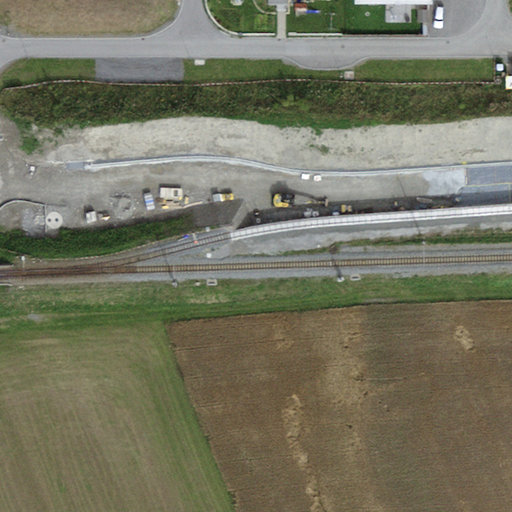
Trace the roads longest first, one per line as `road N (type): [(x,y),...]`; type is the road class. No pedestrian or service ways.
road 1 (unclassified): [(196,44),(484,44),(498,0)]
road 2 (unclassified): [(0,46),(196,44)]
